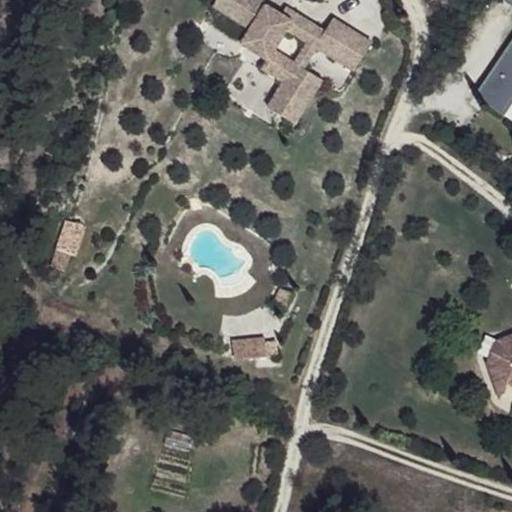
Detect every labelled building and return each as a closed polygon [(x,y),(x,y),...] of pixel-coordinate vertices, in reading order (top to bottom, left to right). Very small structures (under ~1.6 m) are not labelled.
[(260,0),(233,0),(225,15),(265,36),(257,51),(282,65),(288,56),(300,33),(322,45),(310,68),(301,86),(286,112),(315,127),(339,82),(319,72),(331,50),(370,71),(386,42),(346,20),(338,34),(324,27),(322,32),(312,26),(315,21),(298,12),(294,20),(278,12),(279,10),(260,0)] [(315,21),(312,26),(322,32),(324,27),(315,21)] [(511,40),(475,97),(506,116),(511,106),(511,40)] [(282,65),(275,72),(301,86),(310,68),(288,56),(282,65)] [(77,245),(83,225),(65,220),(59,240),(77,245)] [(234,356),(278,353),(276,334),(233,337),(234,356)] [(490,364),(498,386),(509,382),(511,383),(511,337),(503,340),(490,364)]
